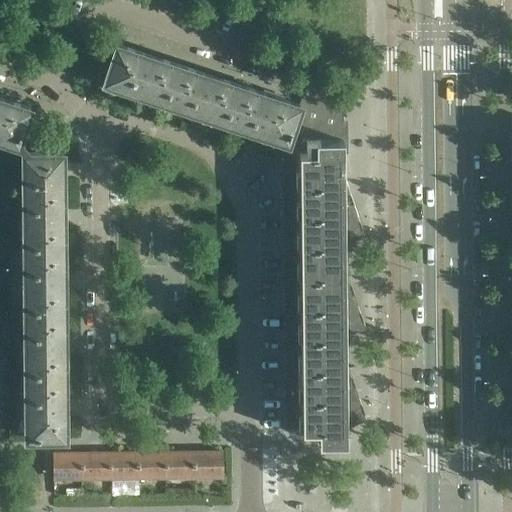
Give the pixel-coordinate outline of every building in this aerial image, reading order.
[(143,68),(138,66),(143,52),(117,43),(104,80),(106,80),(107,79),(115,82),(114,83),(140,92),(146,75),(141,73),(143,68)] [(148,69),(153,55),(143,52),(138,66),(143,68),(148,69)] [(166,100),(178,63),(153,55),(148,69),(143,68),(141,73),(146,75),(140,92),(141,92),(142,91),(150,93),(149,95),(166,100)] [(205,88),(200,87),(205,72),(178,63),(166,100),(166,101),(167,99),(175,102),(174,103),(202,112),(202,111),(207,95),(203,94),(205,88)] [(210,90),(214,75),(205,72),(200,87),(205,88),(210,90)] [(226,121),(238,83),(214,75),(210,90),(205,88),(203,94),(207,95),(202,111),(210,114),(210,115),(226,121)] [(266,108),(261,107),(266,93),(238,83),(226,121),(227,121),(227,119),(235,122),(235,123),(262,132),(262,131),(268,115),(264,114),(266,108)] [(270,110),(275,96),(266,93),(261,107),(266,108),(270,110)] [(343,153),(343,108),(302,94),(299,104),(300,104),(287,141),(283,153),(283,154),(338,153),(343,153)] [(287,141),(300,104),(299,104),(275,96),(270,110),(266,108),(264,114),(268,115),(262,131),(270,134),(270,135),(287,141)] [(0,137),(18,143),(30,106),(4,98),(0,110),(0,136),(0,137)] [(63,171),(63,162),(62,151),(24,152),(24,181),(42,181),(42,176),(48,176),(48,171),(63,171)] [(346,183),(338,160),(338,153),(283,154),(283,184),(299,184),(346,183)] [(63,181),(63,171),(48,171),(48,176),(48,181),(63,181)] [(63,208),(63,181),(48,181),(48,176),(42,176),(42,181),(24,181),(24,182),(25,182),(25,190),(24,190),(24,219),(26,219),(42,219),(42,214),(48,213),(48,208),(63,208)] [(339,207),(346,184),(346,183),(299,184),(299,214),(339,214),(339,207)] [(299,214),(299,184),(283,184),(283,215),(299,214)] [(63,218),(63,208),(48,208),(48,213),(48,218),(63,218)] [(63,245),(63,226),(63,218),(48,218),(48,213),(42,214),(42,219),(26,219),(26,227),(24,227),(25,245),(63,245)] [(300,245),(299,214),(283,215),(284,246),(300,245)] [(346,243),(339,221),(339,214),(299,214),(300,245),(339,245),(346,243)] [(364,236),(357,215),(349,217),(356,239),(364,236)] [(64,272),(63,245),(25,245),(26,245),(26,254),(25,254),(25,282),(26,282),(43,282),(43,277),(49,277),(49,272),(64,272)] [(300,276),(300,245),(284,246),(284,276),(300,276)] [(347,274),(339,251),(339,245),(300,245),(300,276),(347,275),(347,274)] [(64,282),(64,272),(49,272),(49,277),(49,282),(64,282)] [(340,299),(347,276),(347,275),(300,276),(300,306),(340,306),(340,299)] [(300,306),(300,276),(284,276),(284,307),(300,306)] [(64,308),(64,290),(64,282),(49,282),(49,277),(43,277),(43,282),(26,282),(26,291),(25,291),(25,308),(64,308)] [(301,337),(300,306),(284,307),(285,337),(301,337)] [(347,334),(340,312),(340,306),(300,306),(301,337),(340,337),(340,336),(347,334)] [(365,328),(358,306),(350,309),(357,331),(357,330),(365,328)] [(64,336),(64,308),(25,308),(25,309),(26,309),(27,317),(25,317),(26,346),(27,346),(43,346),(43,341),(49,341),(49,336),(64,336)] [(64,346),(64,336),(49,336),(49,341),(49,346),(64,346)] [(301,367),(301,337),(285,337),(285,368),(301,367)] [(348,366),(341,343),(340,337),(301,337),(301,367),(348,367),(348,366)] [(65,372),(64,354),(64,346),(49,346),(49,341),(43,341),(43,346),(27,346),(27,354),(26,354),(26,372),(65,372)] [(301,398),(301,367),(285,368),(285,398),(301,398)] [(341,390),(348,367),(301,367),(301,398),(341,397),(341,390)] [(65,399),(65,372),(26,372),(26,373),(27,373),(27,381),(26,381),(26,409),(27,409),(44,409),(44,404),(50,404),(50,399),(65,399)] [(348,426),(341,404),(341,397),(301,398),(302,429),(318,429),(319,442),(346,442),(346,427),(348,426)] [(302,429),(301,398),(285,398),(286,429),(302,429)] [(366,420),(359,398),(351,401),(358,423),(366,420)] [(65,409),(65,399),(50,399),(50,404),(50,409),(65,409)] [(65,436),(65,417),(65,409),(50,409),(50,404),(44,404),(44,409),(27,409),(28,418),(26,418),(26,436),(65,436)] [(166,477),(166,451),(138,452),(138,477),(166,477)] [(194,476),(194,451),(166,451),(166,477),(194,476)] [(223,476),(223,451),(194,451),(194,476),(223,476)] [(82,478),(82,452),(53,453),(54,478),(82,478)] [(110,477),(110,452),(82,452),(82,478),(110,477)] [(138,477),(138,452),(110,452),(110,477),(138,477)]
